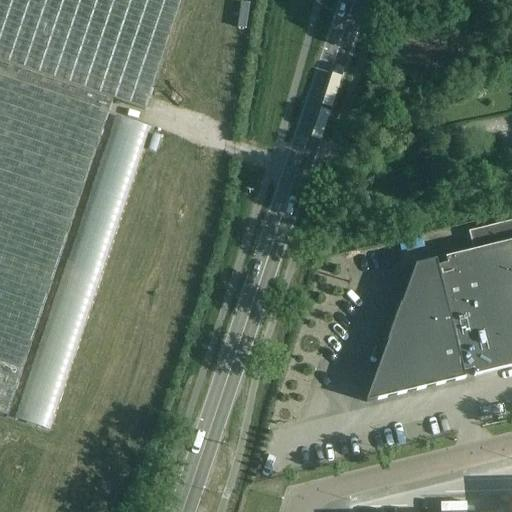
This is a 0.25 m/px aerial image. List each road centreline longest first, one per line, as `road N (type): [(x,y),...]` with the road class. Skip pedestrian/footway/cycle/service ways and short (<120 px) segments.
road 1 (secondary): [(183,511),(352,0)]
road 2 (unclassified): [(511,451),(315,501),(299,511)]
